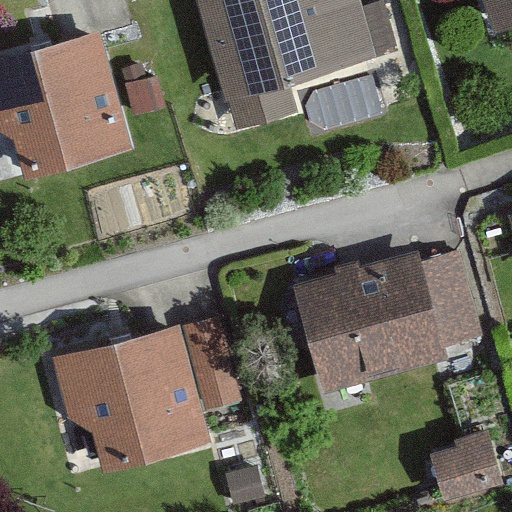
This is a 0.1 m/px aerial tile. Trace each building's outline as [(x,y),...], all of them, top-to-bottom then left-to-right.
[(355,7),(352,0),(192,0),(221,103),(224,102),(230,126),(287,110),(279,82),(392,50),(378,0),(355,7)] [(511,0),(474,0),(486,33),(511,24),(511,0)] [(0,54),(0,134),(16,152),(22,177),(123,150),(91,30),(0,54)] [(511,216),(503,219),(511,250),(511,216)] [(412,264),(408,250),(286,283),(316,395),(443,360),(440,347),(473,338),(450,254),(412,264)] [(215,316),(180,326),(206,412),(241,402),(215,316)] [(48,355),(60,402),(94,443),(100,468),(203,442),(173,323),(48,355)] [(495,493),(483,431),(450,438),(452,447),(426,452),(437,504),(495,493)] [(257,503),(251,466),(222,470),(228,507),(257,503)]
